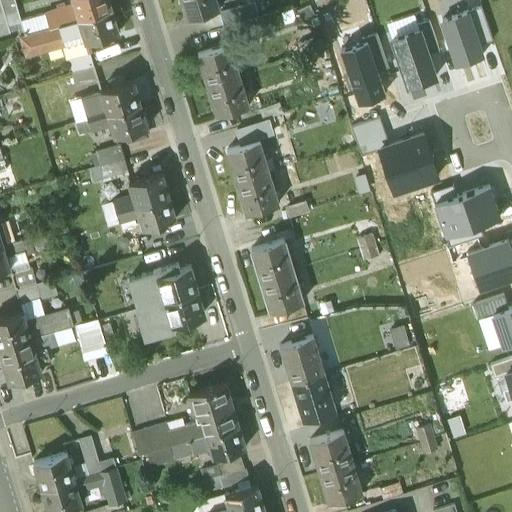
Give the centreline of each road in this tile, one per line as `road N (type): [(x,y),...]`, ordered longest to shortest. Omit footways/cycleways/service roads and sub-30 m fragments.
road 1 (residential): [(141,0),(246,346)]
road 2 (residential): [(0,422),(246,346)]
road 3 (residential): [(246,346),(298,511)]
